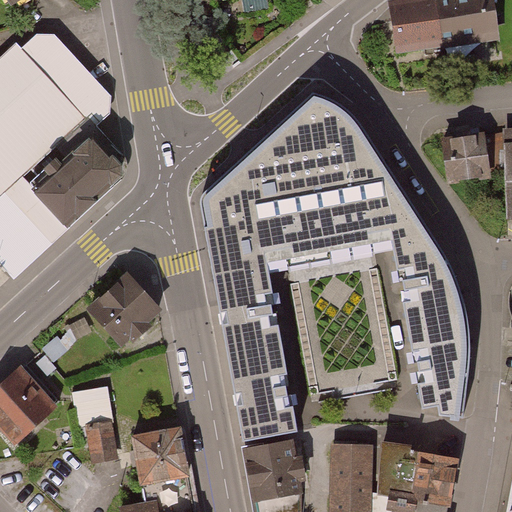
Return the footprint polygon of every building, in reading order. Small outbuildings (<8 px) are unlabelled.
[(489,0),(417,0),(393,4),(401,51),(495,36),(489,0)] [(0,286),(126,176),(18,45),(0,60),(0,286)] [(245,442),(297,432),(293,406),(278,409),(277,399),(287,397),(286,386),(275,388),(273,378),(288,374),(279,325),(264,328),(262,318),(273,315),(271,305),(260,307),(258,296),(273,294),(267,260),(286,257),(311,396),(318,394),(319,404),(393,390),(392,382),(398,380),(373,241),(392,237),(398,272),(413,269),(415,279),(403,282),(405,292),(417,289),(419,301),(403,303),(413,352),(428,350),(429,360),(418,363),(420,373),(431,371),(433,381),(418,384),(423,409),(438,407),(440,416),(463,418),(469,375),(462,376),(461,370),(470,369),(471,347),(469,333),(467,318),(464,301),(458,284),(452,268),(442,269),(441,263),(448,261),(364,129),(353,116),(344,108),(329,99),(313,95),(207,192),(203,198),(201,204),(202,209),(221,314),(226,313),(228,324),(223,325),(236,394),(240,394),(243,405),(238,406),(245,442)] [(459,140),(444,142),(450,181),(489,176),(484,137),(472,138),(471,132),(459,134),(459,140)] [(128,277),(91,310),(122,344),(130,336),(134,341),(149,327),(147,324),(149,323),(147,321),(159,311),(128,277)] [(27,365),(0,389),(0,424),(16,442),(60,402),(27,365)] [(108,387),(72,393),(79,431),(90,429),(95,462),(115,458),(109,425),(114,424),(108,387)] [(180,429),(134,437),(145,499),(191,491),(180,429)] [(245,450),(257,511),(300,511),(301,492),(299,480),(304,479),(301,459),(295,460),(292,442),(245,450)] [(383,447),(375,447),(376,511),(446,511),(456,459),(415,453),(416,449),(384,444),(383,447)] [(376,511),(375,447),(335,446),(333,511),(376,511)] [(194,511),(191,491),(145,499),(146,505),(121,509),(121,511),(194,511)]
